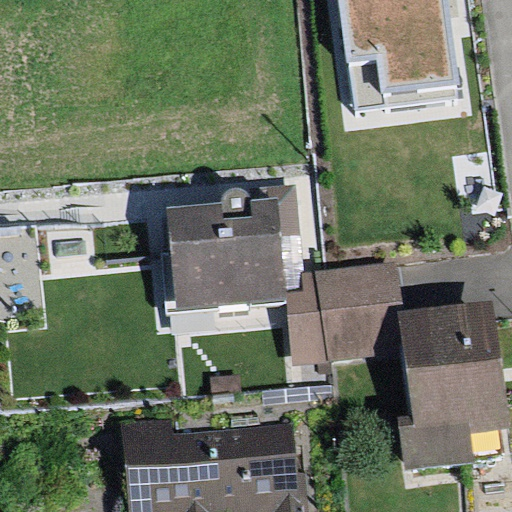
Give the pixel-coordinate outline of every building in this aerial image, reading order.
[(342,0),(359,112),(460,98),(446,0),(342,0)] [(269,220),(169,228),(176,315),(276,307),(269,220)] [(384,274),(288,286),(298,366),(395,354),(384,274)] [(404,330),(419,448),(497,438),(482,320),(404,330)] [(289,511),(286,434),(122,442),(125,511),(289,511)]
